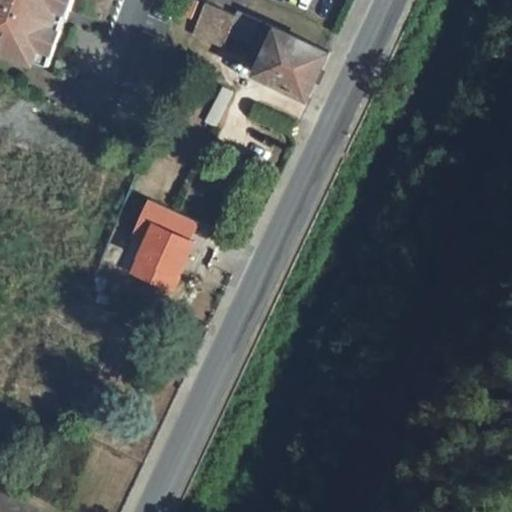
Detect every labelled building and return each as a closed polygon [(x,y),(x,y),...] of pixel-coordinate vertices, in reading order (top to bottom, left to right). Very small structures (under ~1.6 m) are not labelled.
[(0,0),(0,63),(16,69),(17,66),(45,76),(58,39),(52,37),(59,17),(66,19),(70,20),(76,0),(0,0)] [(191,9),(180,5),(174,21),(185,25),(191,9)] [(227,24),(200,12),(187,41),(216,54),(222,41),(246,52),(254,30),(229,19),(227,24)] [(52,37),(58,39),(66,19),(59,17),(52,37)] [(253,84),(306,107),(328,64),(261,33),(248,63),(259,68),(253,84)] [(217,127),(233,94),(223,89),(206,122),(217,127)] [(3,138),(0,147),(0,196),(63,219),(82,166),(3,138)] [(131,244),(144,250),(137,266),(153,274),(146,289),(170,299),(185,265),(180,263),(187,248),(194,231),(147,209),(131,244)] [(180,263),(185,265),(191,250),(187,248),(180,263)] [(153,274),(137,266),(130,282),(146,289),(153,274)] [(21,386),(74,411),(106,346),(53,320),(21,386)]
